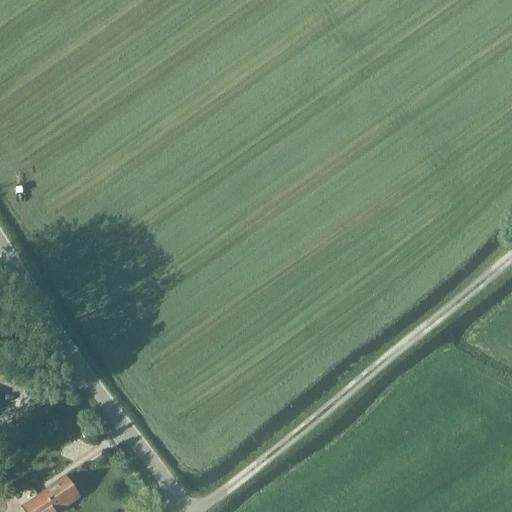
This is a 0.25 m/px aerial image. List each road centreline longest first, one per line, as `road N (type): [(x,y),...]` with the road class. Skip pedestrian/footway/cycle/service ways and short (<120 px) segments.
road 1 (track): [(198,511),(511,256)]
road 2 (unclassified): [(181,511),(0,247)]
